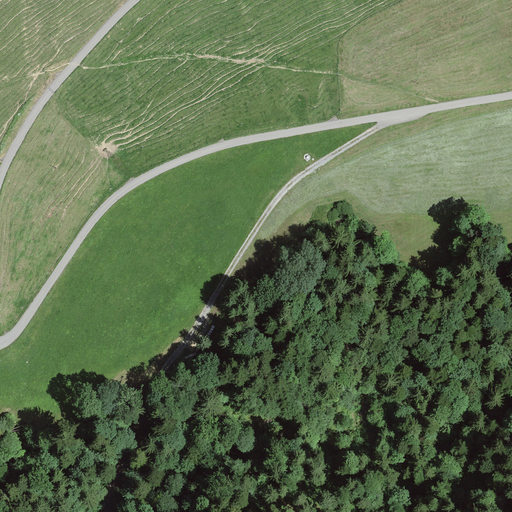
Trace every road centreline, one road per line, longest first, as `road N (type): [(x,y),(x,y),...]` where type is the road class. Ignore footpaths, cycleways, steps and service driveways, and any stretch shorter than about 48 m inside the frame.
road 1 (unclassified): [(0,342),(22,324),(99,212),(147,176),(227,144),(511,95)]
road 2 (track): [(400,113),(306,172),(265,214),(166,368),(112,487),(113,511)]
road 3 (unclassified): [(136,0),(42,102),(0,180)]
